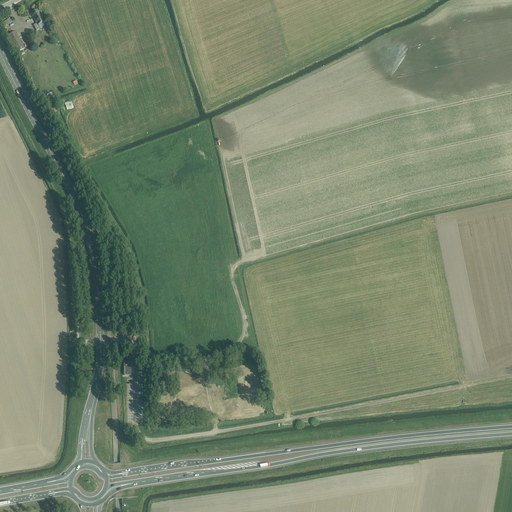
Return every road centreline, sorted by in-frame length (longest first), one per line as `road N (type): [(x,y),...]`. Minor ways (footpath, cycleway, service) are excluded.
road 1 (track): [(135,427),(144,439),(161,440),(511,376)]
road 2 (trunk): [(511,426),(132,471)]
road 3 (trunk): [(135,483),(511,434)]
road 4 (secondary): [(91,407),(100,360),(93,249),(0,53)]
